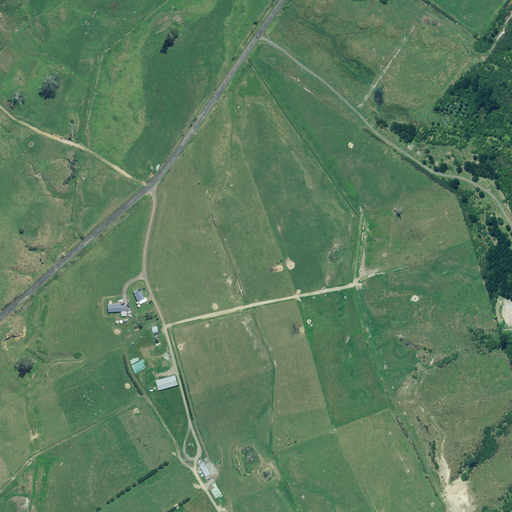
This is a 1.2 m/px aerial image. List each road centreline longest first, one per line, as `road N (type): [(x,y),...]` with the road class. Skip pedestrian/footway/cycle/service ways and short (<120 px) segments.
road 1 (unclassified): [(0,317),(149,188),(282,0)]
road 2 (track): [(163,326),(355,283)]
road 3 (track): [(0,492),(31,460),(106,417)]
